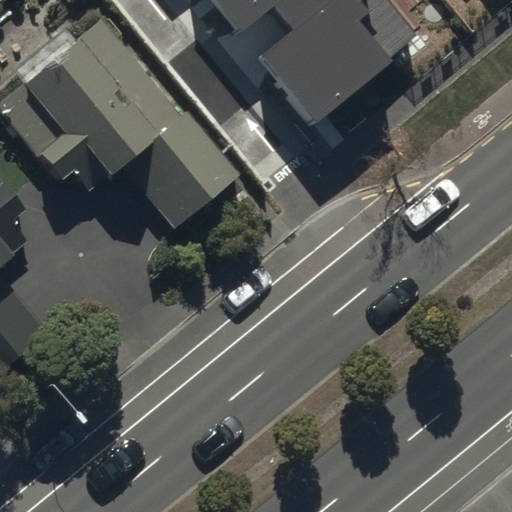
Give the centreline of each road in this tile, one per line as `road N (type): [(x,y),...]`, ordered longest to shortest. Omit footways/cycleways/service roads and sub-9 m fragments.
road 1 (secondary): [(93,511),(511,168)]
road 2 (secondary): [(511,385),(357,511)]
